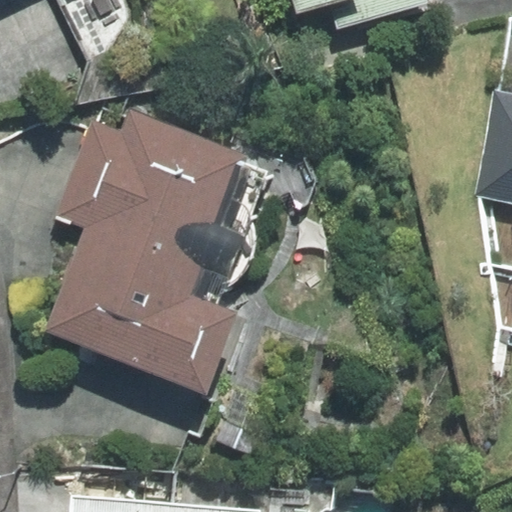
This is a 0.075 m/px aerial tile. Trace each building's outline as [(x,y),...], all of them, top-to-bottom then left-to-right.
[(308,0),(310,3),(322,0),(333,0),(343,32),(440,5),(438,0),(308,0)] [(511,90),(496,88),(481,193),(511,197),(511,90)] [(282,158),(117,104),(77,224),(90,229),(56,333),(224,389),(249,312),(232,307),(282,158)] [(281,401),(240,387),(221,442),(262,456),(281,401)] [(263,511),(78,502),(77,511),(263,511)]
